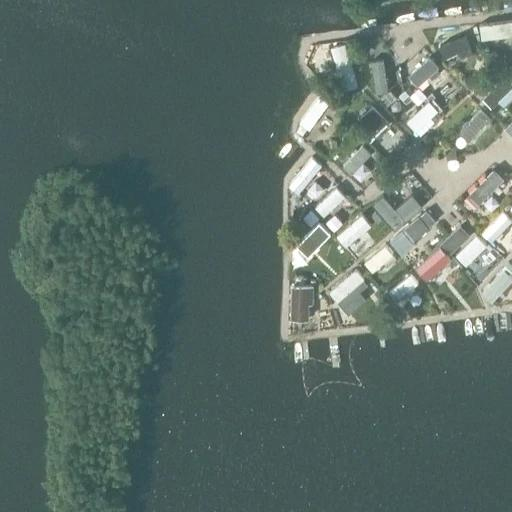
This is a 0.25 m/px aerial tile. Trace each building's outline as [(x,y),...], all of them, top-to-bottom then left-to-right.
[(511,36),(511,23),(480,26),(481,39),(511,36)] [(464,36),(439,46),(444,59),(457,53),(459,59),(471,53),(464,36)] [(426,49),(405,64),(409,70),(430,56),(426,49)] [(356,63),(347,57),(331,79),(340,86),(356,63)] [(438,67),(429,57),(407,76),(417,86),(438,67)] [(389,92),(384,60),(371,62),(375,94),(389,92)] [(511,88),(511,83),(505,76),(480,99),(489,109),(511,88)] [(331,103),(320,95),(298,122),(309,130),(331,103)] [(437,112),(427,101),(406,122),(417,133),(427,123),(429,126),(439,116),(436,114),(437,112)] [(388,123),(373,108),(355,127),(370,142),(388,123)] [(490,119),(479,110),(459,131),(469,141),(490,119)] [(371,156),(362,146),(341,166),(351,176),(371,156)] [(321,165),(311,157),(287,187),(296,195),(321,165)] [(504,180),(494,170),(464,198),(474,208),(504,180)] [(345,197),(336,187),(314,207),(324,218),(345,197)] [(405,220),(395,209),(383,195),(373,204),(395,229),(405,220)] [(421,206),(411,195),(395,209),(405,220),(421,206)] [(436,223),(425,210),(392,240),(403,252),(436,223)] [(511,219),(503,211),(482,233),(491,242),(511,220),(511,219)] [(372,226),(362,215),(335,237),(344,248),(372,226)] [(328,232),(319,223),(298,244),(307,253),(328,232)] [(470,236),(460,225),(439,244),(449,255),(470,236)] [(487,246),(477,236),(457,256),(467,266),(487,246)] [(394,255),(385,245),(364,262),(372,272),(394,255)] [(450,260),(438,247),(415,268),(426,281),(450,260)] [(336,303),(364,279),(355,269),(328,293),(336,303)] [(511,283),(511,277),(505,270),(481,295),(492,304),(511,283)] [(419,283),(411,273),(388,293),(396,302),(419,283)] [(312,305),(313,287),(291,286),(290,320),(309,320),(309,305),(312,305)]
